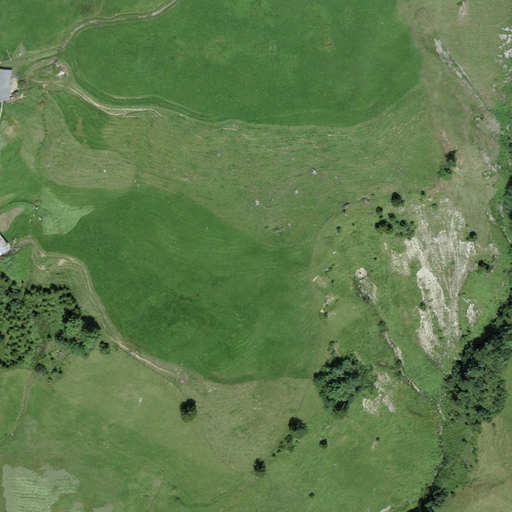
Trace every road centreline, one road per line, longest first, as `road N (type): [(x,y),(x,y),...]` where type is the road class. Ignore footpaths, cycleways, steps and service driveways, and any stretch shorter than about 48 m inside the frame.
road 1 (track): [(0,63),(59,51),(99,94),(217,119)]
road 2 (track): [(59,51),(85,25),(145,18),(178,0)]
